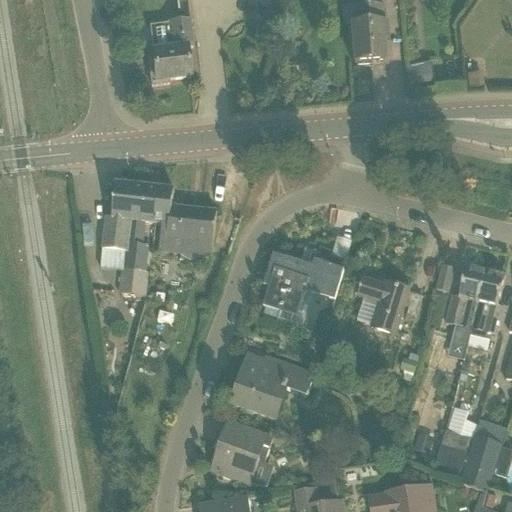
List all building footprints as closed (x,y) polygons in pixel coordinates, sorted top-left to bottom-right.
[(384,5),(355,7),(355,26),(351,26),(353,65),(357,64),(357,67),(369,66),(369,64),(383,63),(382,41),(387,41),(386,24),(385,24),(384,5)] [(168,82),(190,79),(186,50),(193,50),(189,21),(166,24),(150,26),(153,53),(152,53),(154,70),(149,71),(151,88),(169,86),(168,82)] [(434,89),(431,64),(409,67),(412,91),(434,89)] [(468,89),(483,87),(482,74),(467,75),(468,89)] [(145,224),(156,226),(160,190),(117,185),(113,220),(107,219),(103,251),(126,253),(124,273),(123,273),(120,295),(146,298),(149,274),(146,273),(149,248),(143,247),(145,224)] [(160,190),(156,226),(163,226),(160,251),(211,258),(217,214),(173,209),(175,192),(160,190)] [(274,278),(266,306),(299,317),(307,293),(335,301),(345,271),(347,262),(320,253),(321,249),(320,249),(319,253),(305,249),(301,264),(273,256),(267,276),(274,278)] [(443,267),(438,291),(450,294),(455,270),(443,267)] [(486,274),(467,269),(459,298),(453,296),(446,325),(471,332),(486,274)] [(506,278),(486,274),(471,332),(497,338),(505,311),(498,309),(506,278)] [(396,337),(403,313),(416,317),(422,296),(386,285),(385,287),(363,280),(360,290),(361,291),(359,298),(380,305),(372,330),(396,337)] [(308,399),(314,376),(280,365),(279,368),(249,358),(243,375),(246,377),(236,407),(232,406),(232,407),(278,423),(289,392),(308,399)] [(409,362),(405,373),(414,376),(418,365),(409,362)] [(251,489),(260,464),(265,465),(275,440),(235,425),(231,437),(225,435),(220,449),(225,451),(216,476),(251,489)] [(435,467),(464,475),(471,454),(458,450),(462,437),(445,432),(435,467)] [(430,456),(435,440),(419,435),(414,450),(430,456)] [(471,454),(464,475),(464,477),(463,477),(461,486),(489,494),(503,447),(475,439),(471,454)] [(511,452),(503,449),(495,476),(507,480),(511,464),(511,452)] [(338,460),(328,459),(326,474),(336,475),(338,460)] [(330,486),(331,497),(341,496),(340,484),(330,486)] [(436,511),(432,488),(385,495),(385,496),(369,499),(371,511),(436,511)] [(295,493),(298,510),(297,511),(344,511),(343,504),(320,507),(318,490),(295,493)] [(250,511),(248,500),(203,507),(203,511),(250,511)]
